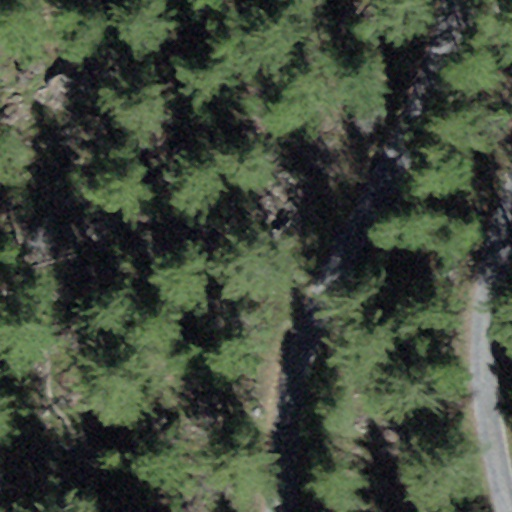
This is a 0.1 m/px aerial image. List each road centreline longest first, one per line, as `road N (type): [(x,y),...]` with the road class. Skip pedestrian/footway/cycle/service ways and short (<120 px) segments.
road 1 (unclassified): [(283,511),(317,222),(434,0)]
road 2 (unclassified): [(511,317),(500,361),(511,494)]
